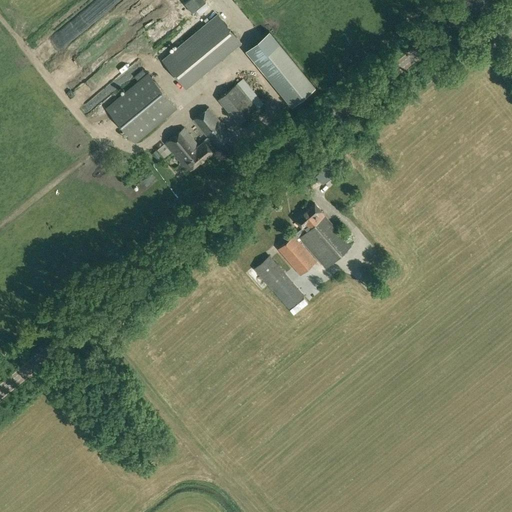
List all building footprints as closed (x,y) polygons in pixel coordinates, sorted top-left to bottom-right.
[(151,0),(54,78),(63,90),(163,10),(154,0),(151,0)] [(200,15),(209,7),(203,0),(188,0),(184,4),(192,13),(196,10),(200,15)] [(176,35),(189,27),(183,16),(170,24),(176,35)] [(166,61),(186,87),(239,44),(218,18),(166,61)] [(315,89),(270,32),(246,51),(292,108),(315,89)] [(138,81),(146,74),(143,69),(134,76),(138,81)] [(105,107),(135,143),(177,108),(148,72),(146,74),(138,81),(105,107)] [(108,91),(114,86),(105,75),(99,80),(108,91)] [(243,92),(225,107),(238,123),(263,103),(242,78),(236,83),(243,92)] [(218,99),(225,107),(243,92),(236,83),(218,99)] [(165,143),(188,171),(213,151),(232,135),(208,106),(192,119),(208,138),(199,145),(184,127),(165,143)] [(152,153),(157,159),(160,156),(156,150),(152,153)] [(316,176),(323,184),(340,170),(333,162),(316,176)] [(299,237),(325,267),(351,245),(321,212),(313,204),(295,219),(306,231),(299,237)] [(314,282),(281,245),(254,268),(287,306),(314,282)]
